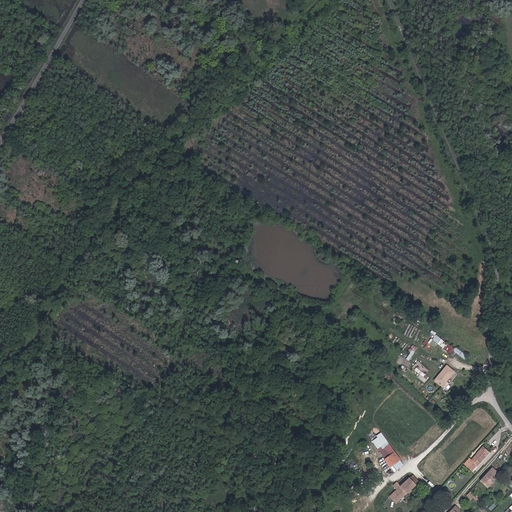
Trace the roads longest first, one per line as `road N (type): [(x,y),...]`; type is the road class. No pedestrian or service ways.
road 1 (residential): [(389,0),(487,232),(499,293),(492,394),(511,427)]
road 2 (residential): [(88,0),(0,151)]
